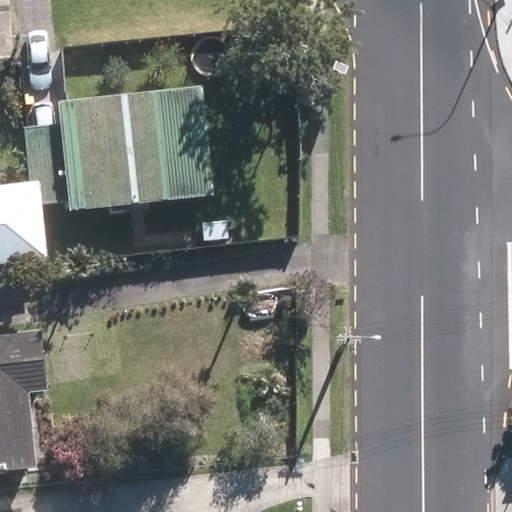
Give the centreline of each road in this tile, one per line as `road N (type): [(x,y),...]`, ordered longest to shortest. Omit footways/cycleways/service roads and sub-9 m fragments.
road 1 (secondary): [(419,247),(421,511)]
road 2 (secondary): [(416,0),(419,247)]
